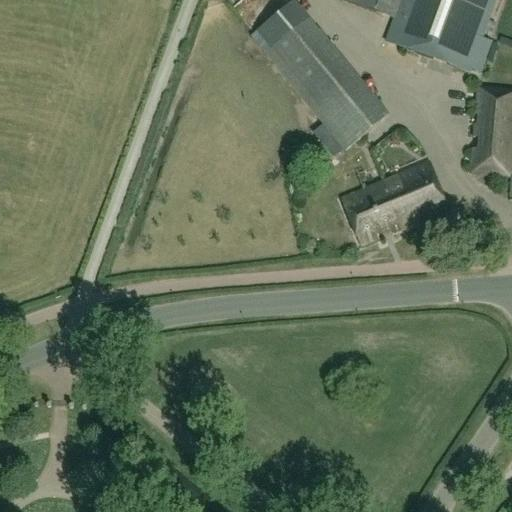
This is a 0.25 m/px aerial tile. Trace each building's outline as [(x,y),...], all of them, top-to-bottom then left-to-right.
[(399,0),(335,0),(392,21),(399,0)] [(491,43),(481,39),(495,0),(401,0),(386,43),(469,73),(470,71),(480,74),(491,43)] [(265,1),(247,15),(263,36),(281,22),(265,1)] [(297,26),(263,55),(344,153),(379,124),(297,26)] [(511,162),(511,93),(477,90),(474,116),(481,117),(480,127),(475,126),(473,139),(482,140),(481,152),(472,151),(470,176),(510,179),(511,162)] [(360,248),(448,211),(428,165),(341,202),(360,248)]
